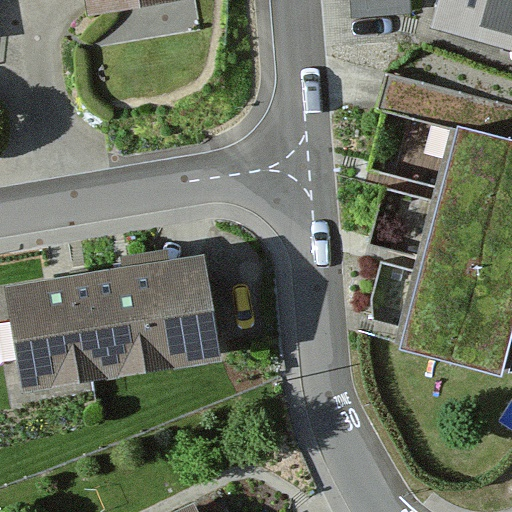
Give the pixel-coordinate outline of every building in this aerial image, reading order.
[(196,0),(89,0),(92,16),(196,0)] [(351,0),(353,23),(411,18),(409,0),(351,0)] [(511,0),(441,0),(433,30),(511,50),(511,0)] [(384,100),(445,112),(451,80),(390,69),(384,100)] [(511,144),(462,132),(444,206),(511,222),(511,144)] [(372,230),(420,248),(440,195),(391,177),(372,230)] [(511,222),(444,206),(425,279),(511,301),(511,222)] [(213,253),(11,293),(31,389),(232,349),(213,253)] [(511,301),(425,279),(406,353),(502,378),(511,336),(511,301)] [(400,334),(409,299),(380,292),(371,326),(400,334)] [(205,511),(195,491),(152,511),(270,511),(271,511),(270,511),(205,511)]
